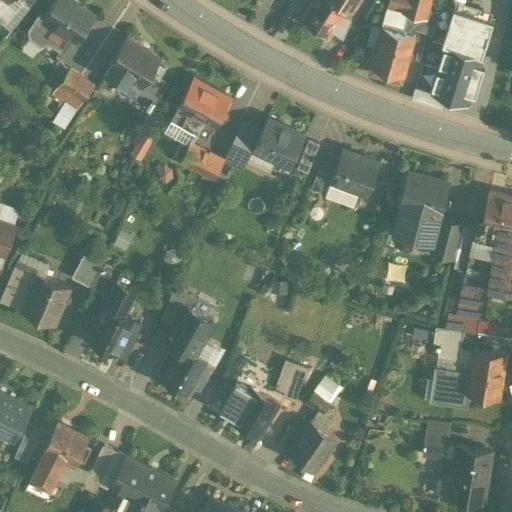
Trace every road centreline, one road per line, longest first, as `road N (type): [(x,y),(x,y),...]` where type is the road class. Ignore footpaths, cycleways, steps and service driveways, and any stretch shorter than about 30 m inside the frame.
road 1 (residential): [(0,331),(272,476),(362,511)]
road 2 (tertiary): [(511,150),(328,89),(170,0)]
